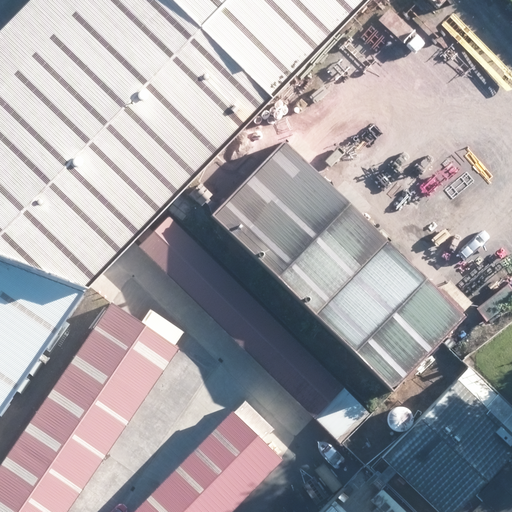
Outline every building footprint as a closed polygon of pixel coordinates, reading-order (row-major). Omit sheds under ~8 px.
[(154,207),(356,0),(22,0),(0,23),(0,266),(70,293),(82,280),(154,207)] [(453,319),(330,197),(275,143),(201,218),(379,394),(441,332),(453,319)] [(133,249),(309,419),(340,387),(163,217),(133,249)] [(511,301),(511,295),(505,287),(474,312),(484,325),(511,301)] [(105,302),(0,456),(0,511),(60,511),(173,349),(105,302)] [(511,511),(511,408),(467,365),(376,460),(430,511),(511,511)] [(134,511),(232,511),(280,461),(227,412),(134,511)] [(346,511),(335,500),(323,511),(346,511)]
